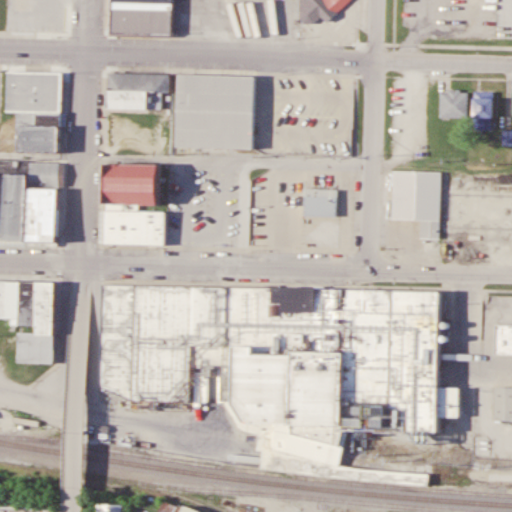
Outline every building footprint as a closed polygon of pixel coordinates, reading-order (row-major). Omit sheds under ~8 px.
[(111,31),(111,0),(172,0),(172,32),(111,31)] [(19,149),(61,150),(63,71),(8,70),(7,110),(20,111),(19,149)] [(171,73),(110,71),(109,108),(164,109),(165,92),(171,92),(171,73)] [(179,72),(178,144),(253,146),(254,74),(179,72)] [(412,118),(429,118),(429,88),(412,88),(412,118)] [(440,117),(467,117),(467,90),(440,90),(440,117)] [(494,91),(475,91),(475,116),(494,116),(494,91)] [(105,201),(106,160),(158,162),(157,202),(105,201)] [(0,238),(59,239),(59,185),(61,185),(62,162),(29,161),(29,168),(23,167),(23,171),(1,171),(0,171),(0,238)] [(420,236),(420,219),(392,218),(393,169),(440,170),(439,237),(420,236)] [(336,188),(305,188),(305,216),(336,216),(336,188)] [(104,242),(166,243),(166,210),(105,208),(104,242)] [(58,281),(0,279),(0,316),(11,317),(11,324),(37,325),(37,331),(20,331),(20,361),(55,362),(58,281)] [(104,285),(101,385),(133,400),(192,399),(193,359),(223,359),(224,399),(241,430),(258,434),(256,449),(263,451),(260,467),(427,487),(428,472),(346,463),(348,427),(436,431),(439,289),(104,285)] [(511,353),(495,353),(496,323),(511,323),(511,353)] [(511,388),(494,388),(493,419),(511,419),(511,388)] [(200,511),(201,511),(165,499),(160,511),(200,511)]
